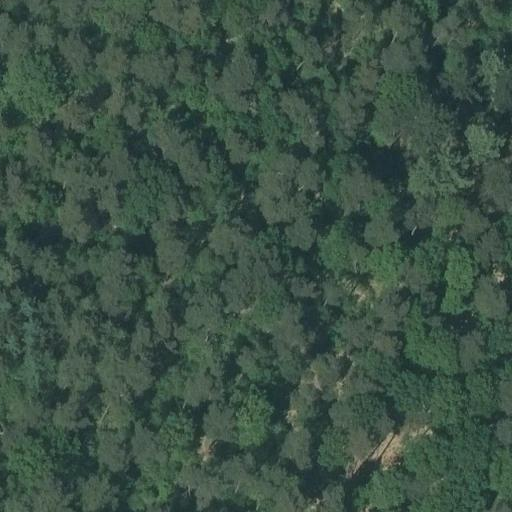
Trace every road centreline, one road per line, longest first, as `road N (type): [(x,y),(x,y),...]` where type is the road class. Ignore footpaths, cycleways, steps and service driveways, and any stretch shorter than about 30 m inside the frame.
road 1 (track): [(194,0),(267,147),(326,205),(445,388),(468,406),(511,419)]
road 2 (track): [(0,130),(80,111),(217,50),(289,0)]
road 3 (track): [(259,131),(210,119),(80,111)]
